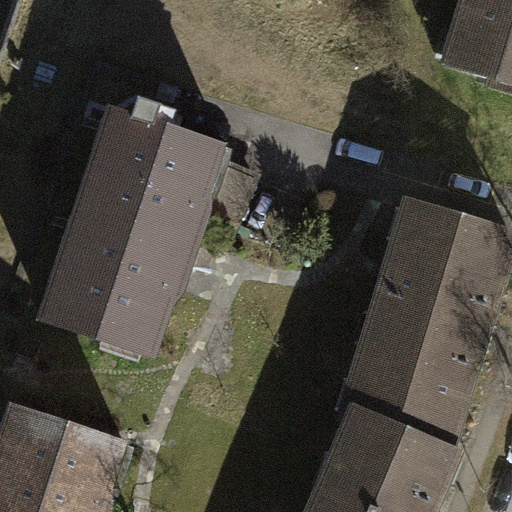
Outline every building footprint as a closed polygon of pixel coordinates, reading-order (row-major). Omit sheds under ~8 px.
[(490,84),(511,90),(511,0),(465,0),(446,63),(492,77),(490,84)] [(47,318),(146,352),(167,291),(192,217),(212,223),(232,230),(252,173),(225,164),(229,155),(116,116),(65,265),(47,318)] [(355,418),(449,455),(510,242),(409,212),(392,267),(388,280),(347,416),(355,418)] [(0,474),(0,511),(95,511),(104,488),(115,491),(127,454),(60,431),(19,418),(0,474)] [(317,511),(426,511),(449,455),(355,418),(317,511)]
